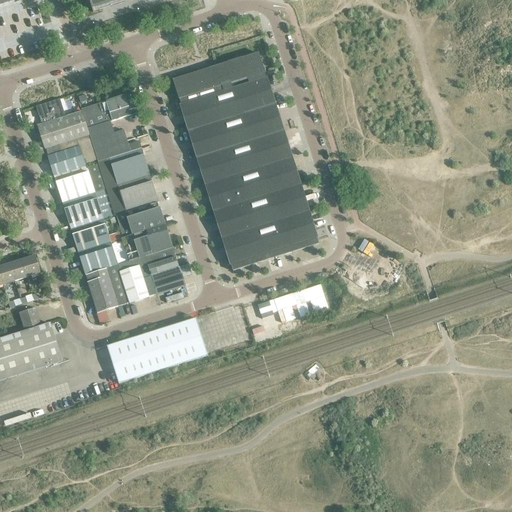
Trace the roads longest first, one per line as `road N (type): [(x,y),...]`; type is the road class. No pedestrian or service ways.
road 1 (unknown): [(448,344),(293,395),(216,436),(43,491),(8,511)]
road 2 (residential): [(215,298),(326,264),(344,250),(267,4)]
road 3 (residential): [(215,298),(137,56)]
road 4 (residential): [(68,303),(78,328),(101,336),(215,298)]
road 5 (residential): [(46,235),(0,93)]
